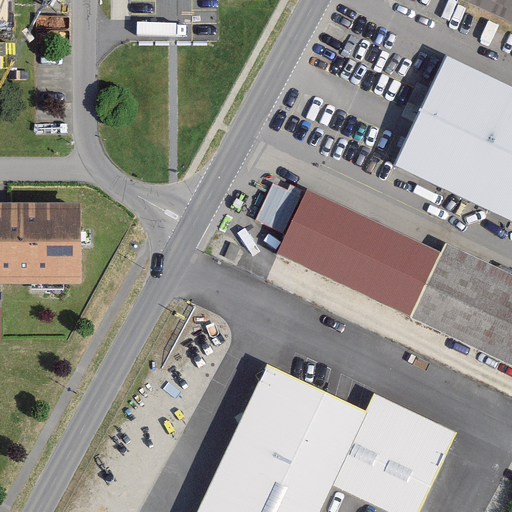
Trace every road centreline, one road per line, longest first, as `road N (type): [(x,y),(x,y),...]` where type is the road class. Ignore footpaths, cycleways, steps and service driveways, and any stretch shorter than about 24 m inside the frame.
road 1 (tertiary): [(195,225),(40,511)]
road 2 (unknown): [(245,134),(511,264)]
road 3 (residential): [(85,0),(86,149),(122,191),(195,225)]
road 4 (tertiary): [(318,0),(195,225)]
road 5 (unknown): [(511,81),(346,0)]
